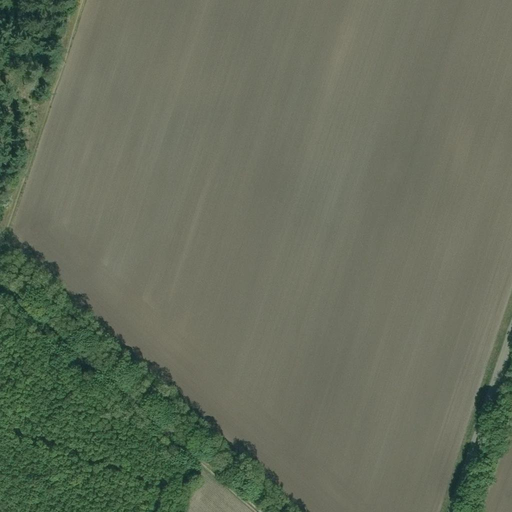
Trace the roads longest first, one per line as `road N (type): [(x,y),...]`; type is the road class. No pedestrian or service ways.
road 1 (track): [(0,271),(259,511)]
road 2 (track): [(0,235),(77,0)]
road 3 (residential): [(511,337),(453,511)]
